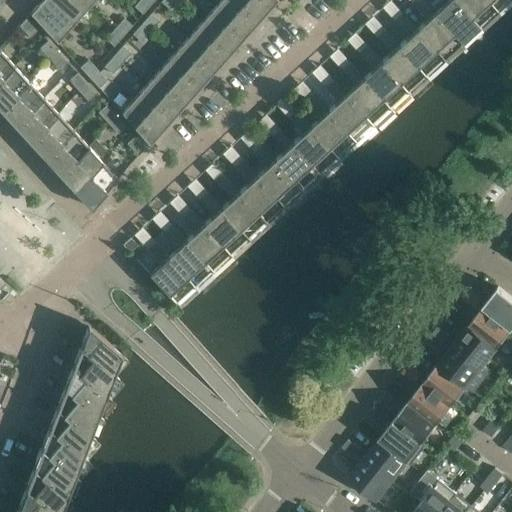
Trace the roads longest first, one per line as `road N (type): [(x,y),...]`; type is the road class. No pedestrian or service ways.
road 1 (residential): [(97,241),(366,0)]
road 2 (residential): [(67,271),(258,446),(301,469)]
road 3 (residential): [(301,469),(97,241)]
road 4 (residential): [(301,469),(480,247)]
road 5 (residential): [(0,455),(60,277)]
